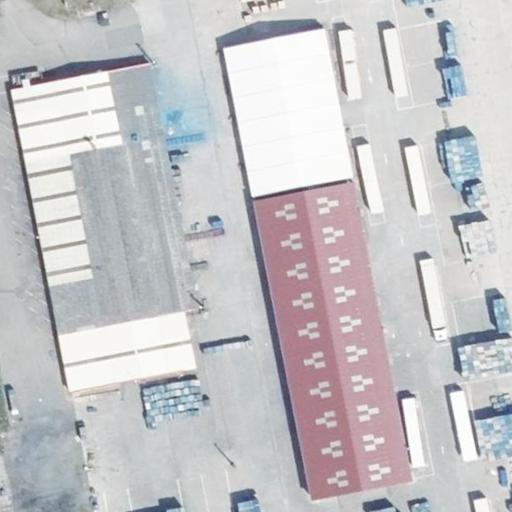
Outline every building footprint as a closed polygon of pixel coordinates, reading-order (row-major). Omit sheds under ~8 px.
[(226,48),(254,197),(354,177),(326,29),(226,48)] [(72,392),(170,374),(161,316),(177,313),(199,308),(151,63),(13,90),(72,392)] [(445,141),(449,187),(480,184),(476,138),(445,141)] [(354,177),(254,197),(312,492),(411,473),(354,177)] [(177,313),(161,316),(170,374),(186,371),(177,313)]
